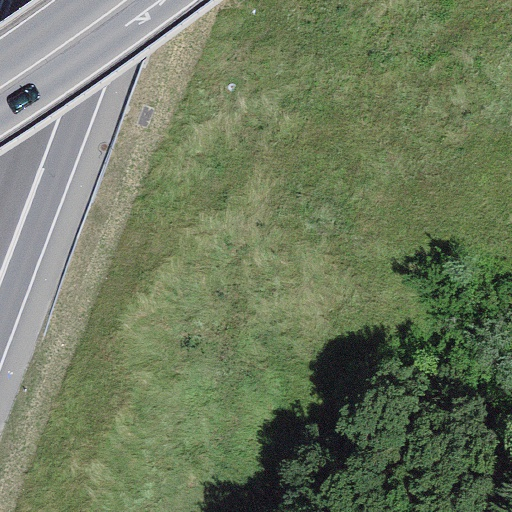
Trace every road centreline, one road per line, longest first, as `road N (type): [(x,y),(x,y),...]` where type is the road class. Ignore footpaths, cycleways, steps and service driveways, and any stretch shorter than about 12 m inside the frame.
road 1 (motorway): [(0,180),(67,0)]
road 2 (secondary): [(0,88),(124,0)]
